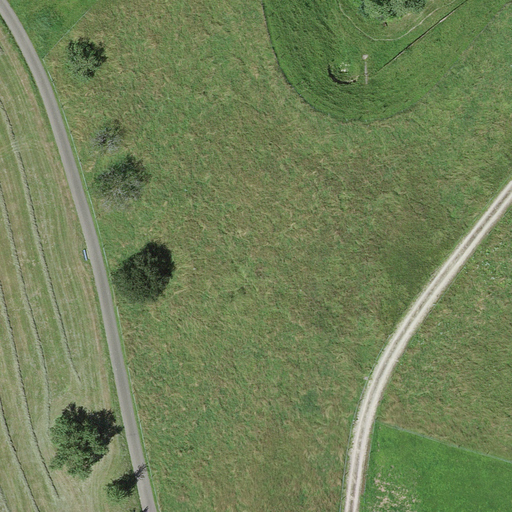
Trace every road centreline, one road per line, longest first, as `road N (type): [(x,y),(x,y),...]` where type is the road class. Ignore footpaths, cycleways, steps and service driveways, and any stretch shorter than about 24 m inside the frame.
road 1 (track): [(0,1),(28,49),(71,168),(150,511)]
road 2 (track): [(511,186),(402,332),(378,378),(363,419),(350,511)]
